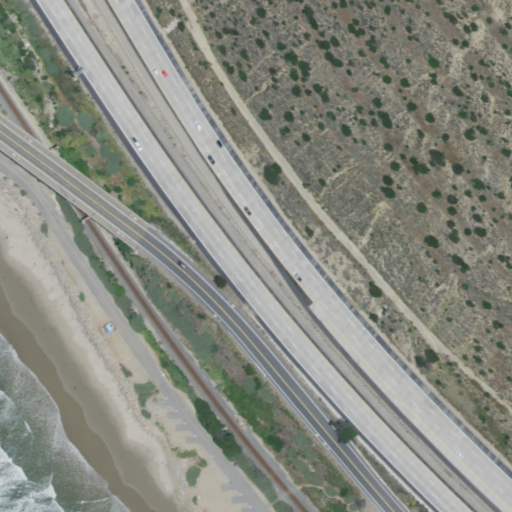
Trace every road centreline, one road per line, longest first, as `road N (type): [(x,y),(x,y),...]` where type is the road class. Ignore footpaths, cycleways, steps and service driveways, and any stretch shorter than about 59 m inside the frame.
road 1 (motorway): [(50,0),(266,309),(454,511)]
road 2 (motorway): [(511,502),(329,311),(221,166),(119,0)]
road 3 (residential): [(0,159),(44,201),(259,511)]
road 4 (secondary): [(396,511),(230,316),(137,235)]
road 5 (secondary): [(137,235),(1,138)]
